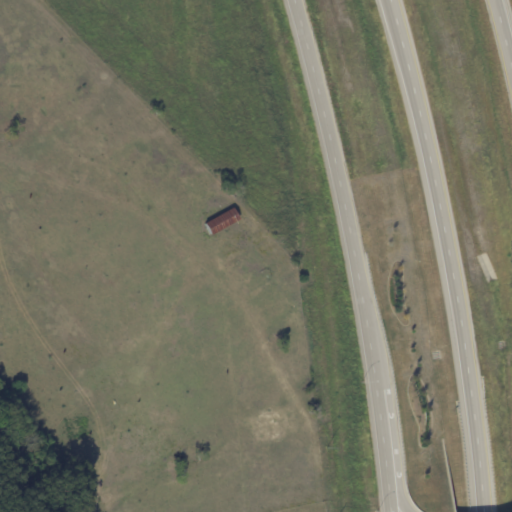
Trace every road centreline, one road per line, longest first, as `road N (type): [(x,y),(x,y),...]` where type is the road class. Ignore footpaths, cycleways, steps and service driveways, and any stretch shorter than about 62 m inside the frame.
road 1 (tertiary): [(286,0),(341,211),(374,380),(387,511)]
road 2 (motorway): [(385,0),(447,282),(475,511)]
